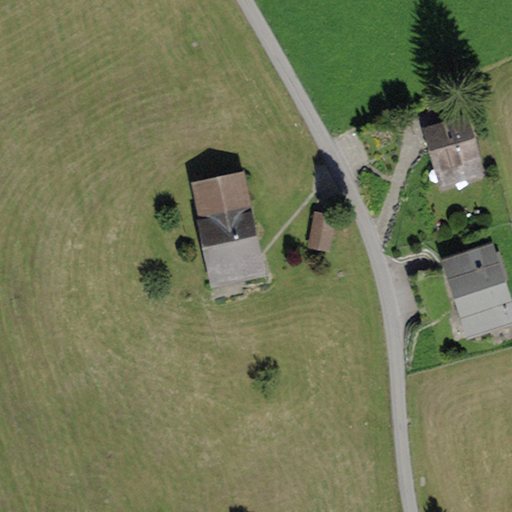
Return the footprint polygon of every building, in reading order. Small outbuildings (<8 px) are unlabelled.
[(361,130),(374,160),(406,146),(392,117),(361,130)] [(481,173),(466,122),(430,132),(440,169),(463,162),(467,177),(481,173)] [(194,189),(202,227),(207,226),(220,286),(240,281),(240,278),(259,274),(245,208),(250,207),(243,178),(194,189)] [(317,217),(311,245),(327,248),(333,220),(317,217)] [(474,328),(511,316),(490,254),(453,266),(474,328)]
